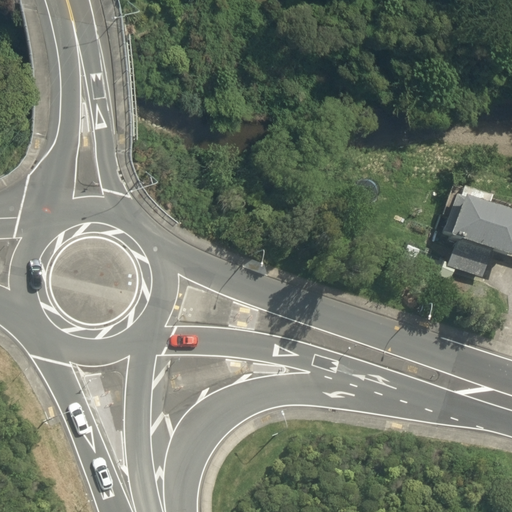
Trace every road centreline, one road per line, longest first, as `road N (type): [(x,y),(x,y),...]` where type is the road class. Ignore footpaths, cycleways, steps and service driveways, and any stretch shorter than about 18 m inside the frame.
road 1 (secondary): [(416,375),(233,399),(197,434),(173,511)]
road 2 (secondary): [(164,298),(301,332),(416,375)]
road 3 (tertiary): [(92,209),(63,0)]
road 4 (secondary): [(137,511),(103,354)]
road 5 (secondary): [(103,354),(79,354),(38,331),(19,288),(21,264)]
road 6 (secondary): [(92,209),(133,221),(149,236),(160,255),(164,298)]
